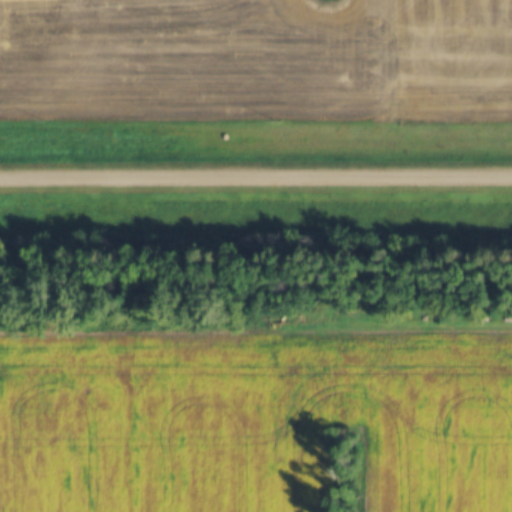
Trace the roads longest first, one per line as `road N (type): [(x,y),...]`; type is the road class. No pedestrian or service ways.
road 1 (residential): [(511,175),(0,175)]
road 2 (track): [(511,93),(342,93),(270,70),(167,0)]
